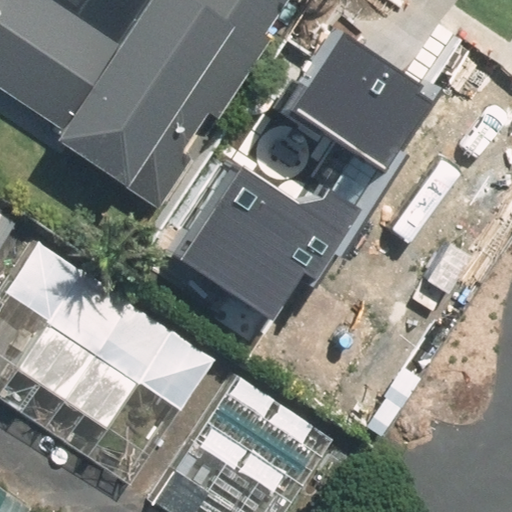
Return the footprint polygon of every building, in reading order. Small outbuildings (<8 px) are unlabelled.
[(145,0),(119,38),(65,0),(0,0),(0,86),(74,139),(155,197),(296,0),(145,0)] [(426,85),(340,29),(287,110),(385,175),(433,103),(420,94),(426,85)] [(300,205),(242,166),(178,259),(274,319),(303,272),(317,282),(360,210),(329,188),(324,198),(300,205)] [(218,352),(44,230),(0,292),(0,387),(129,478),(218,352)] [(283,511),(336,441),(239,370),(144,501),(160,511),(283,511)] [(42,511),(0,480),(0,511),(42,511)] [(331,511),(350,511),(338,503),(331,511)]
